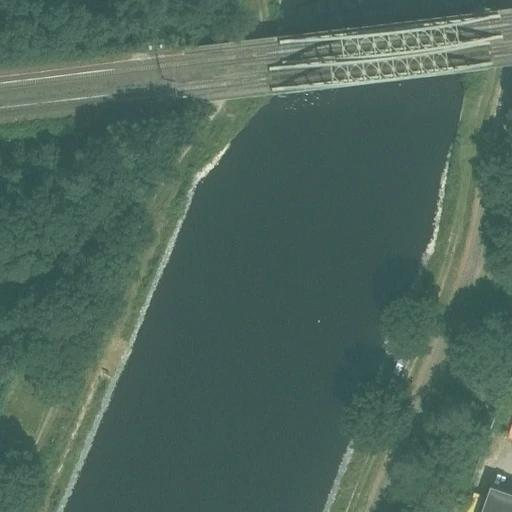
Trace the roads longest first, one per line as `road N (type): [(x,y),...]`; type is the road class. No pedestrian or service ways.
road 1 (track): [(11,511),(152,182),(219,104),(238,0)]
road 2 (track): [(511,20),(491,72),(437,306),(348,511)]
